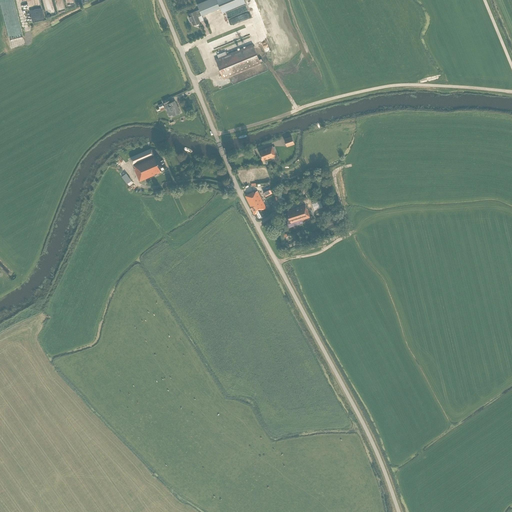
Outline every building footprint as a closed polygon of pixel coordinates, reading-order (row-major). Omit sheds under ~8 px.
[(14,0),(0,0),(11,44),(17,43),(16,39),(24,37),(14,0)] [(193,25),(200,22),(198,17),(202,16),(220,8),(222,13),(245,3),(244,0),(208,0),(197,4),(199,10),(196,11),(188,14),(189,17),(189,18),(190,21),(191,21),(193,25)] [(256,0),(261,12),(267,10),(263,0),(256,0)] [(46,13),(48,17),(57,14),(54,7),(48,9),(49,12),(46,13)] [(33,22),(45,19),(43,11),(31,14),(33,22)] [(224,80),(256,66),(261,64),(253,44),(216,60),(224,80)] [(163,102),(165,106),(169,116),(172,115),(173,116),(180,113),(175,101),(170,103),(169,100),(169,99),(163,102)] [(294,144),(292,137),(284,139),(287,147),(294,144)] [(263,150),(258,152),(262,161),(266,160),(267,160),(277,156),(276,155),(277,154),(275,146),(273,147),(273,146),(263,150)] [(152,150),(131,159),(135,169),(134,170),(139,182),(161,172),(161,171),(167,168),(161,154),(154,157),(152,150)] [(132,181),(126,174),(122,177),(127,184),(132,181)] [(270,187),(263,190),(266,196),(273,192),(270,187)] [(254,193),(253,192),(245,196),(254,214),(257,213),(259,218),(265,215),(263,210),(266,209),(261,199),(263,198),(261,194),(259,195),(257,191),(254,193)] [(325,206),(322,207),(320,201),(319,202),(318,200),(313,202),(313,203),(312,204),(318,217),(321,216),(322,217),(328,215),(325,206)] [(307,209),(305,205),(298,207),(298,208),(289,211),(289,210),(283,212),(287,225),(310,217),(307,209)] [(328,226),(325,227),(327,230),(340,226),(337,217),(337,216),(326,221),(328,226)]
